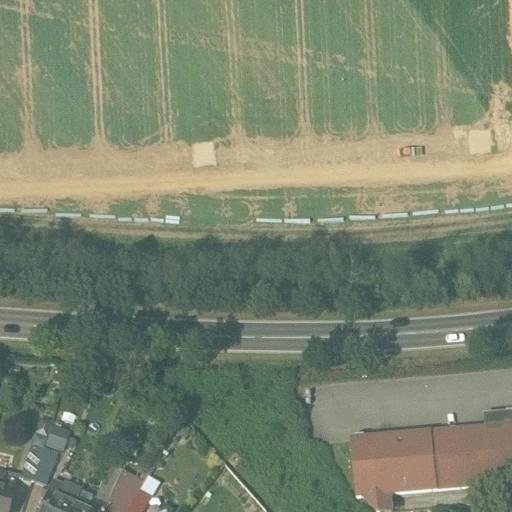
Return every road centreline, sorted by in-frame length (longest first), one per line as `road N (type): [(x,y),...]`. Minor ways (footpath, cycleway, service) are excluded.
road 1 (secondary): [(511,328),(431,339),(209,338),(0,323)]
road 2 (track): [(511,171),(0,201)]
